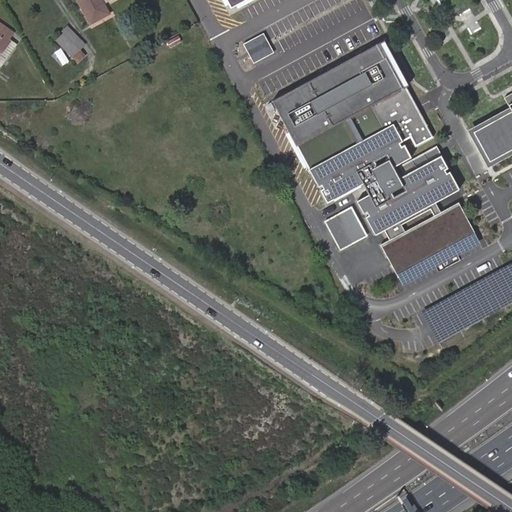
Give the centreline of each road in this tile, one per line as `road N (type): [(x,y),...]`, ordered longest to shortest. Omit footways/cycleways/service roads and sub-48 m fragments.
road 1 (tertiary): [(0,163),(357,405)]
road 2 (motorway): [(511,386),(339,511)]
road 3 (tertiary): [(511,507),(357,405)]
